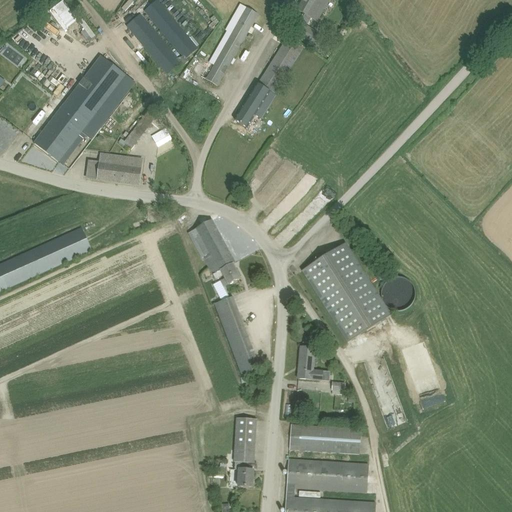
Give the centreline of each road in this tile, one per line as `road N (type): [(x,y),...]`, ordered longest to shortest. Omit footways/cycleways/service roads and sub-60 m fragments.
road 1 (unclassified): [(511,21),(276,262)]
road 2 (track): [(276,262),(328,338),(369,425),(388,511)]
road 3 (unclassified): [(265,511),(283,297),(276,262)]
road 4 (unclassified): [(193,202),(212,132),(288,0)]
road 5 (track): [(200,162),(81,0)]
road 6 (unclassified): [(193,202),(84,185),(0,161)]
